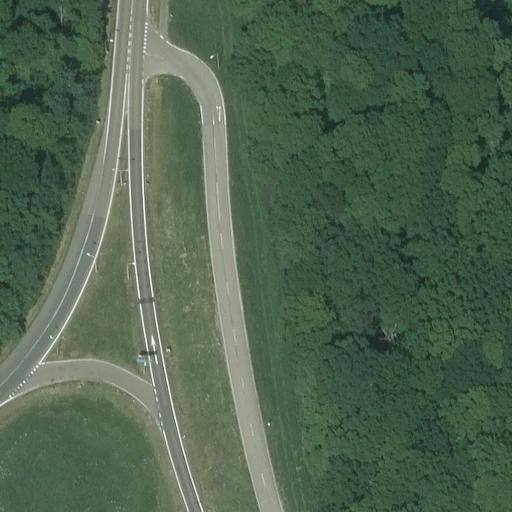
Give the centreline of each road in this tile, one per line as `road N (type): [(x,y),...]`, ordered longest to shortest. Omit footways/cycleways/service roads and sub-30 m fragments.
road 1 (motorway): [(126,78),(77,286),(50,336),(0,395)]
road 2 (motorway): [(166,415),(138,235),(126,78)]
road 3 (motorway): [(166,415),(130,386),(94,373),(26,380),(0,397)]
